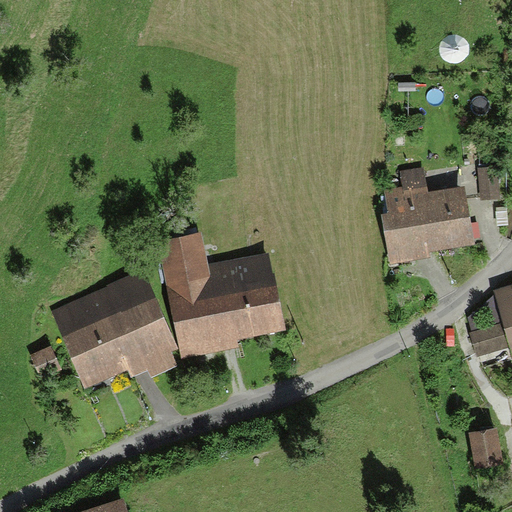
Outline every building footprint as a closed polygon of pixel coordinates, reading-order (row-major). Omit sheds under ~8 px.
[(488,162),(471,163),(472,195),(489,194),(488,162)] [(377,203),(389,260),(471,243),(462,199),(428,206),(422,177),(398,182),(402,198),(377,203)] [(199,245),(162,252),(180,352),(281,333),(268,266),(205,278),(199,245)] [(135,276),(50,316),(81,381),(136,356),(144,371),(174,357),(135,276)] [(511,287),(491,296),(502,322),(466,336),(475,360),(511,345),(511,287)] [(47,351),(32,359),(41,376),(56,368),(47,351)] [(494,444),(472,445),(474,470),(496,468),(494,444)]
